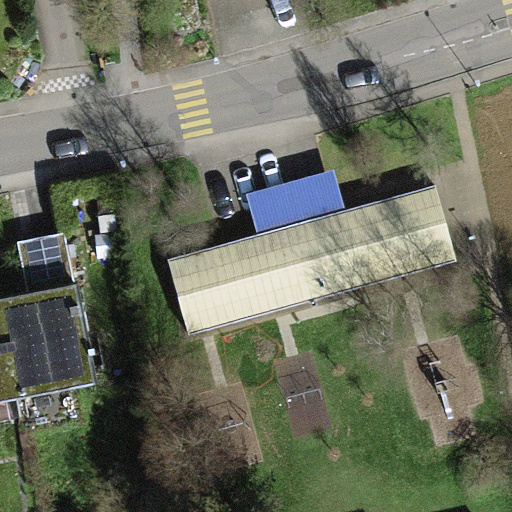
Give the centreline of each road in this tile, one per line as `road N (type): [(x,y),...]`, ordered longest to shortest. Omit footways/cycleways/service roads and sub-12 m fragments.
road 1 (residential): [(88,132),(511,19)]
road 2 (residential): [(88,132),(63,0)]
